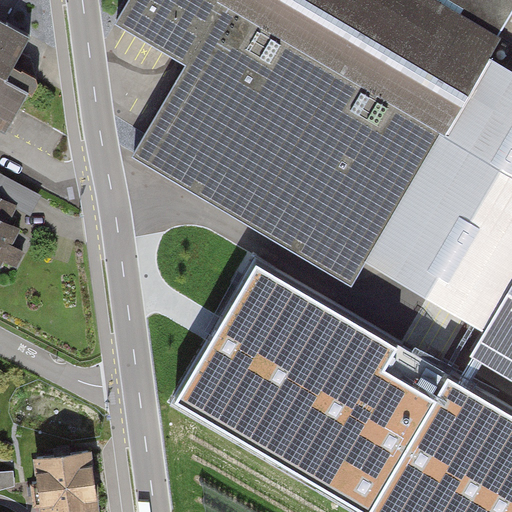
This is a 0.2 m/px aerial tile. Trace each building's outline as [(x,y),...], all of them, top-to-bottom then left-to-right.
[(511,5),(511,0),(127,0),(117,17),(189,60),(136,149),(351,283),(362,264),(511,5)] [(29,40),(0,23),(0,126),(7,130),(26,94),(5,83),(29,40)] [(511,67),(490,54),(362,264),(485,334),(471,358),(511,383),(511,67)] [(0,175),(0,176),(0,199),(19,209),(31,216),(36,206),(41,197),(0,175)] [(19,209),(0,199),(0,268),(4,262),(16,268),(23,253),(12,248),(21,230),(10,225),(19,209)] [(511,511),(511,416),(258,266),(177,404),(360,511),(511,511)] [(90,450),(32,456),(35,491),(37,511),(86,511),(97,511),(90,450)]
